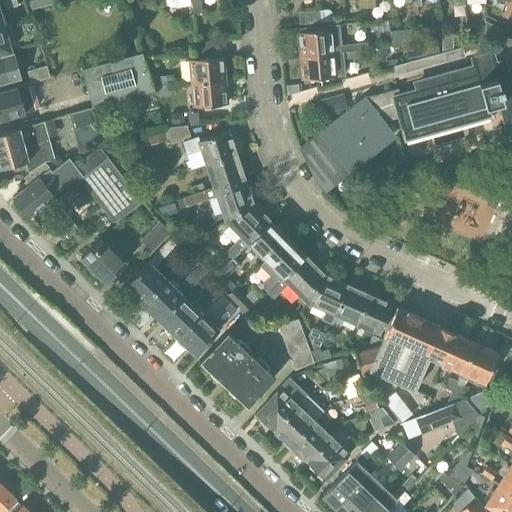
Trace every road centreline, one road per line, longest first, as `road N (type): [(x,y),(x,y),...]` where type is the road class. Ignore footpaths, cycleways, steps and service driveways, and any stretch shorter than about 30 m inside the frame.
road 1 (residential): [(511,314),(343,236),(311,208),(285,168),(265,109),(257,0)]
road 2 (tertiary): [(291,511),(0,233)]
road 3 (secondary): [(0,303),(225,511)]
